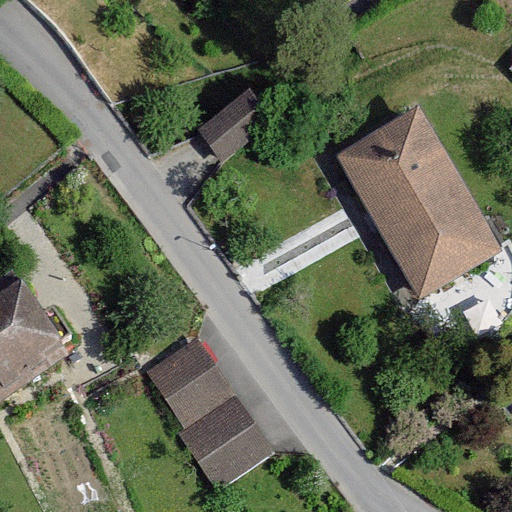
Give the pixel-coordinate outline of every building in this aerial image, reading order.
[(201,137),(221,162),(268,125),(248,99),(201,137)] [(498,256),(420,118),(341,163),(419,300),(498,256)] [(14,284),(0,294),(0,410),(69,362),(14,284)] [(197,344),(152,375),(185,424),(230,393),(197,344)] [(236,402),(182,437),(215,486),(268,451),(236,402)]
